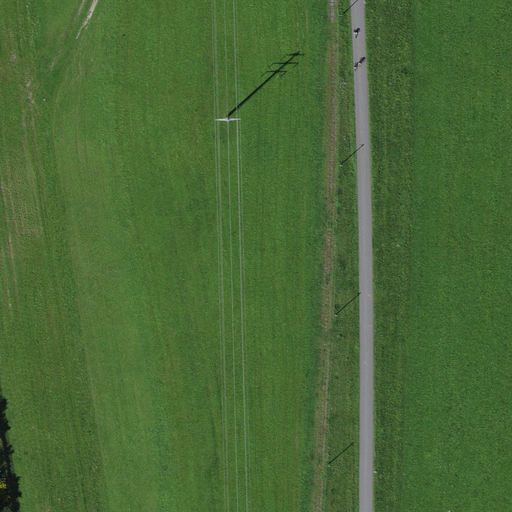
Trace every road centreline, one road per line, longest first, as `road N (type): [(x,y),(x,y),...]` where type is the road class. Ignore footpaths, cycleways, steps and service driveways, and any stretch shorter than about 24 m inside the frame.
road 1 (track): [(368,511),(358,0)]
road 2 (track): [(310,0),(307,380)]
